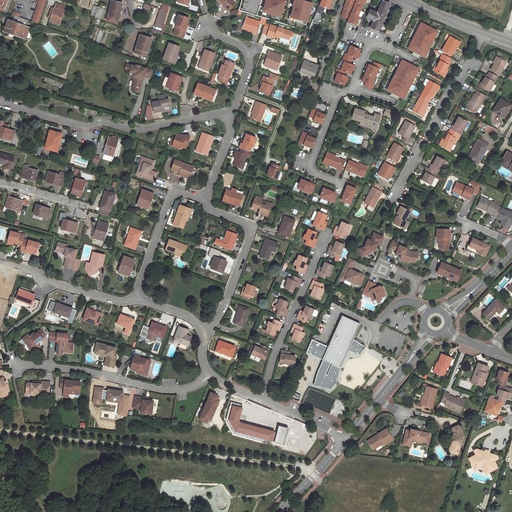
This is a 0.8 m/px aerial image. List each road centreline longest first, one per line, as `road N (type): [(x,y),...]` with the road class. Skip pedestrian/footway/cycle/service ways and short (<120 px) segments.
road 1 (residential): [(341,184),(310,166),(370,41),(389,48),(409,1)]
road 2 (residential): [(0,103),(136,130),(227,112)]
road 3 (residential): [(11,367),(80,370),(158,389),(210,375)]
road 4 (residential): [(394,193),(485,32)]
road 5 (residential): [(204,198),(210,211),(252,226),(224,306),(204,332)]
road 6 (residential): [(326,235),(261,399)]
road 7 (residential): [(137,297),(173,188),(204,198)]
road 8 (residential): [(137,297),(120,301),(47,283),(0,259)]
